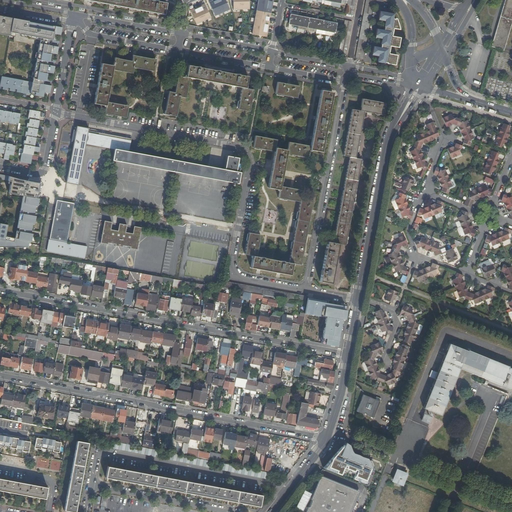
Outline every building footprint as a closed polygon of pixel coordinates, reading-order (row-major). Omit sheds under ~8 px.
[(149,10),(154,11),(164,13),(166,1),(159,0),(94,0),(109,3),(114,4),(129,7),(133,8),(149,10)] [(225,0),(209,0),(215,15),(229,10),(225,0)] [(249,0),(231,0),(231,8),(249,9),(249,0)] [(273,0),(257,0),(250,33),(266,36),(273,0)] [(348,0),(347,4),(346,12),(353,13),(355,0),(348,0)] [(363,58),(373,0),(365,0),(355,57),(363,58)] [(511,0),(504,0),(491,45),(494,46),(504,49),(511,20),(511,0)] [(203,2),(189,8),(194,24),(210,17),(203,2)] [(375,44),(373,54),(379,55),(378,60),(385,61),(386,61),(395,63),(397,53),(389,51),(390,44),(398,45),(400,35),(392,34),(393,26),(401,28),(400,22),(397,17),(394,16),(395,12),(382,9),(380,18),(387,20),(386,28),(378,27),(377,36),(384,37),(382,46),(375,44)] [(288,23),(317,28),(326,30),(335,32),(337,22),(290,13),(288,23)] [(10,31),(13,17),(0,14),(0,30),(10,33),(10,31)] [(40,36),(32,81),(2,75),(0,83),(0,85),(3,86),(2,88),(7,89),(7,87),(10,87),(9,89),(14,90),(14,88),(17,88),(17,91),(43,96),(44,91),(50,92),(51,84),(44,83),(52,40),(59,42),(59,39),(52,38),(53,32),(61,33),(62,26),(13,17),(10,31),(40,36)] [(346,55),(352,20),(345,19),(338,53),(346,55)] [(153,70),(156,58),(133,54),(132,59),(115,56),(113,64),(101,62),(94,103),(105,105),(104,112),(126,117),(129,105),(106,100),(113,68),(133,72),(134,66),(153,70)] [(246,87),(248,75),(188,64),(186,76),(179,74),(175,95),(170,94),(167,109),(165,109),(164,113),(176,115),(180,96),(186,97),(190,76),(241,86),(237,107),(250,110),(254,88),(246,87)] [(297,97),(299,85),(278,81),(275,93),(297,97)] [(300,265),(304,242),(313,199),(301,197),(302,189),(280,185),(287,153),(308,157),(310,148),(322,151),(333,91),(321,89),(310,145),(289,140),(287,149),(276,146),(277,138),(256,134),(253,146),(275,151),(268,187),(280,189),(278,197),(300,201),(293,240),(288,263),(256,258),(260,234),(249,232),(244,256),(251,257),(248,268),(291,276),(294,264),(300,265)] [(384,114),(386,102),(362,97),(360,109),(352,108),(343,154),(349,156),(333,241),(327,240),(320,280),(331,283),(339,242),(345,243),(362,158),(355,157),(364,110),(384,114)] [(28,118),(39,120),(38,120),(40,111),(30,109),(28,118)] [(9,122),(11,112),(12,111),(6,110),(6,111),(3,111),(3,110),(1,121),(5,121),(5,120),(10,121),(9,122)] [(14,122),(18,122),(20,113),(14,112),(14,113),(11,112),(9,122),(14,123),(14,122)] [(456,125),(459,118),(456,118),(455,118),(453,118),(452,115),(443,118),(447,127),(451,126),(450,125),(453,123),(456,125)] [(27,127),(38,129),(38,128),(37,128),(37,126),(38,126),(39,120),(28,118),(30,119),(29,123),(27,123),(27,127)] [(461,119),(459,118),(456,125),(460,126),(461,130),(459,130),(461,133),(470,129),(467,121),(463,122),(462,122),(461,119)] [(440,133),(434,119),(426,122),(429,129),(425,131),(425,132),(429,141),(432,140),(432,139),(434,137),(435,137),(435,136),(436,135),(438,134),(440,133)] [(501,125),(498,133),(508,137),(510,132),(509,131),(510,129),(508,128),(510,125),(503,122),(502,126),(501,125)] [(67,182),(78,184),(85,143),(114,148),(113,160),(115,160),(176,171),(232,182),(232,184),(233,185),(234,182),(238,183),(240,171),(236,171),(239,157),(233,156),(227,155),(225,168),(178,160),(129,151),(130,139),(120,138),(120,139),(116,138),(98,134),(87,132),(88,127),(76,125),(76,130),(73,129),(71,141),(74,141),(67,182)] [(25,135),(36,137),(35,137),(36,134),(37,134),(38,129),(27,127),(28,127),(27,131),(26,131),(25,135)] [(474,138),(470,129),(461,133),(462,137),(464,136),(465,139),(464,143),(470,145),(471,143),(470,141),(471,139),(474,138)] [(425,132),(425,131),(416,135),(417,139),(417,140),(415,141),(414,144),(421,146),(422,143),(425,141),(426,143),(429,141),(425,132)] [(508,137),(498,133),(495,140),(496,140),(495,144),(501,146),(503,143),(504,143),(505,141),(506,141),(508,137)] [(23,144),(34,146),(34,143),(35,143),(36,137),(25,135),(25,136),(26,136),(26,140),(24,140),(23,144)] [(7,142),(5,152),(9,153),(9,154),(14,154),(15,145),(11,144),(11,143),(7,142)] [(461,148),(462,145),(456,143),(455,147),(453,147),(453,146),(451,146),(447,148),(451,158),(460,154),(458,151),(459,149),(461,148)] [(22,152),(32,154),(33,154),(34,150),(33,150),(34,146),(23,144),(24,144),(23,152),(22,152)] [(410,151),(414,160),(424,155),(422,152),(421,153),(420,150),(421,146),(414,144),(413,146),(414,148),(413,150),(410,151)] [(490,153),(487,160),(497,164),(499,159),(498,159),(499,157),(497,156),(499,153),(492,150),(491,154),(490,153)] [(20,161),(31,163),(32,154),(22,152),(20,161)] [(424,155),(414,160),(418,168),(421,167),(422,167),(423,169),(426,171),(429,164),(425,162),(424,160),(425,159),(424,155)] [(497,164),(487,160),(484,168),(485,168),(484,172),(490,174),(492,171),(493,171),(494,168),(495,169),(497,164)] [(439,182),(449,177),(445,169),(442,170),(440,170),(439,167),(437,166),(434,173),(437,175),(439,178),(438,178),(439,182)] [(19,194),(22,177),(11,176),(10,180),(11,181),(9,193),(19,194)] [(399,184),(398,187),(408,190),(409,187),(410,187),(412,184),(413,184),(414,181),(405,177),(402,185),(399,184)] [(452,186),(449,177),(439,182),(441,185),(442,185),(443,187),(442,191),(448,193),(449,191),(448,189),(450,187),(452,186)] [(38,180),(26,178),(24,191),(26,192),(26,194),(33,195),(34,193),(36,193),(38,180)] [(485,185),(477,188),(481,198),(484,196),(486,195),(485,194),(486,194),(490,195),(493,189),(490,188),(489,189),(486,188),(485,185)] [(467,198),(466,200),(473,203),(474,199),(475,199),(476,200),(477,199),(481,198),(477,188),(468,192),(470,195),(469,197),(467,198)] [(396,200),(399,208),(409,204),(407,201),(406,201),(405,198),(406,195),(400,192),(399,195),(399,197),(398,198),(396,200)] [(507,195),(504,194),(502,200),(505,201),(506,203),(505,203),(506,205),(507,208),(511,206),(511,195),(509,197),(507,196),(507,195)] [(35,212),(38,197),(25,195),(17,237),(0,234),(0,245),(29,246),(32,231),(28,230),(28,228),(32,229),(35,213),(31,213),(32,211),(35,212)] [(83,257),(85,245),(67,242),(75,202),(63,200),(57,199),(56,204),(47,250),(83,257)] [(443,205),(444,203),(438,200),(437,204),(433,205),(433,204),(430,205),(434,215),(442,211),(441,208),(442,206),(443,205)] [(409,218),(411,219),(414,212),(410,210),(409,208),(410,207),(409,204),(399,208),(403,217),(406,215),(408,216),(409,218)] [(425,218),(434,215),(430,205),(426,206),(427,208),(424,209),(420,208),(417,215),(420,215),(421,215),(424,215),(425,218)] [(458,217),(462,226),(471,222),(470,218),(469,217),(468,218),(467,216),(469,212),(463,210),(462,212),(462,214),(461,216),(458,217)] [(104,219),(100,241),(108,242),(108,241),(115,243),(115,244),(122,245),(122,244),(130,246),(129,247),(136,248),(141,226),(134,224),(132,232),(125,230),(126,223),(119,222),(118,229),(110,228),(112,220),(104,219)] [(471,222),(462,226),(465,234),(469,232),(470,233),(471,235),(474,236),(476,230),(473,228),(472,226),(473,226),(472,225),(471,222)] [(511,232),(511,229),(506,227),(504,230),(503,231),(502,230),(501,231),(497,232),(501,241),(510,237),(509,234),(509,232),(511,232)] [(493,245),(501,241),(497,232),(494,234),(493,234),(493,235),(491,236),(488,234),(485,240),(488,242),(490,241),(492,242),(493,245)] [(394,244),(393,246),(399,249),(400,246),(402,245),(403,246),(408,244),(404,234),(395,238),(396,241),(395,244),(394,244)] [(427,250),(431,240),(422,237),(421,240),(419,241),(418,240),(415,241),(417,248),(421,246),(422,247),(422,248),(424,248),(427,250)] [(440,244),(431,240),(427,250),(431,251),(432,252),(432,251),(434,251),(436,255),(442,252),(441,249),(439,249),(438,247),(440,244)] [(388,254),(392,263),(402,259),(399,253),(398,252),(399,249),(393,246),(392,249),(392,251),(392,252),(388,254)] [(454,251),(453,248),(446,250),(448,254),(447,254),(448,257),(446,258),(449,262),(458,258),(455,251),(454,251)] [(402,259),(392,263),(396,271),(399,270),(402,271),(402,272),(404,273),(407,266),(403,265),(404,264),(402,259)] [(91,285),(92,286),(93,284),(95,269),(96,264),(85,262),(85,265),(85,266),(87,267),(87,269),(91,269),(90,277),(91,277),(89,285),(82,284),(81,292),(90,294),(91,285)] [(424,267),(428,277),(436,273),(435,270),(436,267),(437,267),(439,265),(432,262),(431,266),(429,266),(429,265),(424,267)] [(488,275),(493,273),(492,272),(494,271),(494,269),(497,268),(495,262),(491,263),(491,262),(484,265),(488,275)] [(504,264),(501,270),(505,272),(506,275),(505,275),(507,278),(511,276),(511,265),(509,267),(507,267),(506,265),(504,264)] [(18,268),(13,266),(11,266),(9,277),(19,279),(21,268),(18,268)] [(108,282),(116,284),(117,279),(118,268),(107,266),(106,271),(104,286),(102,297),(106,297),(107,290),(108,282)] [(419,280),(428,277),(424,267),(419,270),(418,271),(414,270),(412,276),(414,277),(415,277),(416,276),(418,277),(419,280)] [(25,280),(36,282),(37,274),(38,272),(27,270),(25,280)] [(131,277),(139,278),(140,278),(141,272),(129,270),(129,272),(128,276),(131,277)] [(452,279),(456,288),(465,284),(463,279),(462,279),(462,278),(463,274),(457,272),(456,275),(456,276),(455,278),(452,279)] [(40,284),(47,285),(48,280),(48,278),(49,276),(37,274),(36,282),(36,284),(40,285),(40,284)] [(69,283),(70,284),(71,278),(61,277),(59,287),(64,288),(64,291),(67,291),(69,283)] [(48,278),(48,280),(49,281),(47,290),(56,292),(58,283),(54,282),(55,279),(48,278)] [(73,291),(80,292),(82,280),(71,278),(70,284),(69,288),(73,289),(73,291)] [(125,297),(126,286),(127,283),(127,281),(117,279),(116,284),(114,295),(125,297)] [(268,288),(223,280),(222,287),(229,288),(244,291),(252,292),(263,294),(274,296),(281,297),(283,297),(285,298),(287,298),(295,300),(296,300),(301,301),(303,301),(306,302),(307,295),(268,288)] [(91,295),(102,297),(104,286),(93,284),(92,286),(91,295)] [(465,298),(468,299),(470,292),(467,291),(466,289),(467,289),(465,284),(456,288),(459,297),(463,295),(465,296),(465,298)] [(483,298),(484,299),(492,296),(491,292),(491,290),(493,290),(494,287),(488,284),(486,288),(485,289),(484,288),(480,290),(483,298)] [(217,300),(227,302),(228,293),(221,291),(222,287),(218,286),(217,295),(218,295),(217,300)] [(146,305),(149,289),(145,288),(144,293),(140,293),(140,296),(139,300),(138,303),(146,305)] [(386,299),(392,302),(394,298),(395,298),(396,296),(397,296),(399,292),(389,288),(387,295),(388,295),(386,299)] [(146,305),(145,308),(155,309),(159,290),(149,289),(146,305)] [(475,303),(484,299),(483,298),(480,290),(475,292),(475,293),(474,294),(470,292),(468,299),(470,300),(472,299),(474,300),(475,303)] [(266,304),(272,305),(274,296),(263,294),(262,298),(260,308),(265,309),(266,304)] [(169,307),(180,309),(180,308),(182,298),(171,296),(169,307)] [(180,308),(191,311),(192,305),(193,298),(182,296),(182,298),(180,308)] [(279,307),(281,297),(274,296),(272,305),(279,307)] [(326,316),(342,318),(345,318),(347,309),(348,304),(343,303),(342,305),(323,301),(323,299),(308,296),(307,304),(305,312),(326,316)] [(229,311),(240,313),(242,301),(240,301),(232,300),(229,311)] [(19,313),(20,304),(9,302),(7,311),(19,313)] [(213,315),(214,309),(215,304),(204,302),(203,306),(202,313),(202,315),(207,315),(207,314),(213,315)] [(30,315),(31,306),(20,304),(19,313),(30,315)] [(408,319),(415,316),(414,314),(413,313),(412,311),(413,307),(404,304),(400,314),(405,316),(405,315),(407,316),(408,319)] [(203,306),(192,305),(191,311),(191,313),(195,313),(195,315),(198,316),(198,314),(202,315),(202,313),(203,306)] [(41,318),(42,310),(37,309),(37,308),(33,307),(31,317),(41,318)] [(376,315),(379,322),(388,318),(386,314),(385,314),(384,312),(383,312),(381,308),(379,309),(375,311),(377,314),(376,315)] [(51,323),(54,311),(43,309),(42,310),(41,318),(40,321),(51,323)] [(62,325),(64,314),(64,313),(54,311),(51,323),(58,324),(57,326),(62,327),(62,325)] [(73,327),(76,316),(64,314),(62,325),(73,327)] [(245,328),(250,329),(252,318),(254,318),(255,315),(248,314),(245,328)] [(268,326),(280,328),(281,317),(270,315),(268,326)] [(342,318),(326,316),(321,342),(337,345),(340,329),(343,330),(344,324),(341,324),(342,318)] [(406,329),(416,333),(420,324),(416,322),(415,320),(416,318),(415,316),(408,319),(409,322),(410,323),(410,324),(408,324),(406,329)] [(279,329),(283,330),(284,329),(288,330),(291,330),(292,319),(281,317),(280,328),(279,329)] [(95,332),(97,320),(86,318),(84,330),(95,332)] [(388,330),(388,332),(391,333),(393,327),(390,325),(389,324),(390,323),(388,318),(379,322),(382,331),(386,329),(388,330)] [(108,324),(108,322),(97,320),(95,332),(106,334),(108,324)] [(125,339),(128,324),(120,323),(119,326),(117,338),(120,339),(125,339)] [(117,338),(119,326),(108,324),(106,334),(106,336),(117,338)] [(141,329),(141,328),(131,326),(129,336),(139,338),(141,329)] [(151,341),(153,331),(141,329),(139,338),(139,340),(150,342),(151,341)] [(162,343),(164,332),(164,331),(153,329),(153,331),(151,341),(162,343)] [(413,339),(416,333),(406,329),(405,333),(406,333),(405,336),(406,336),(404,340),(411,343),(412,339),(413,339)] [(38,331),(37,335),(37,339),(48,341),(49,337),(49,336),(42,334),(42,332),(38,331)] [(174,342),(175,334),(164,332),(162,343),(162,344),(173,346),(174,342)] [(71,338),(70,345),(81,347),(82,341),(78,340),(78,339),(76,339),(77,334),(72,333),(71,338)] [(183,354),(189,355),(192,339),(189,338),(189,335),(187,334),(183,354)] [(69,345),(70,345),(71,338),(60,336),(59,343),(69,345)] [(207,345),(208,339),(197,337),(195,347),(206,349),(207,345)] [(37,339),(36,342),(35,349),(39,350),(41,343),(47,344),(48,341),(37,339)] [(370,351),(369,353),(375,356),(377,352),(382,354),(384,350),(382,346),(380,340),(371,344),(372,348),(371,350),(370,350),(370,351)] [(228,355),(230,346),(229,346),(230,342),(222,341),(219,353),(228,355)] [(181,363),(182,359),(178,359),(177,362),(175,362),(178,346),(180,346),(180,343),(174,342),(173,346),(171,355),(169,364),(180,366),(181,363)] [(438,371),(436,377),(424,407),(426,408),(421,419),(430,423),(434,411),(442,414),(461,368),(484,377),(501,384),(502,384),(511,388),(511,367),(484,356),(450,342),(438,371)] [(251,356),(252,349),(253,346),(243,344),(241,354),(245,354),(244,357),(248,358),(249,355),(251,356)] [(235,348),(230,346),(228,355),(226,364),(226,367),(225,374),(228,375),(229,368),(229,366),(229,365),(231,365),(235,348)] [(395,356),(405,360),(408,353),(407,352),(409,349),(402,346),(401,350),(399,349),(398,352),(397,351),(395,356)] [(115,350),(114,353),(125,356),(126,350),(126,349),(115,347),(115,350)] [(262,360),(264,351),(252,349),(251,356),(250,362),(261,364),(262,360)] [(0,363),(8,365),(9,364),(11,352),(4,350),(3,355),(2,355),(0,363)] [(285,361),(286,354),(286,353),(275,351),(274,359),(285,361)] [(11,352),(9,364),(17,366),(18,357),(17,357),(18,353),(11,352)] [(364,361),(369,370),(378,365),(376,360),(374,360),(374,359),(375,356),(369,353),(368,356),(368,357),(368,359),(364,361)] [(297,356),(286,354),(285,361),(284,364),(289,365),(294,365),(295,366),(295,363),(297,356)] [(20,366),(31,369),(33,358),(22,356),(20,366)] [(402,367),(405,360),(395,356),(393,361),(395,361),(394,364),(395,364),(393,368),(394,368),(400,371),(401,367),(402,367)] [(314,366),(322,367),(322,366),(332,368),(333,359),(324,357),(323,360),(317,359),(316,361),(315,361),(315,364),(314,366)] [(34,369),(42,371),(42,370),(44,361),(44,359),(41,358),(41,362),(39,362),(35,361),(34,369)] [(273,362),(262,360),(261,364),(260,369),(271,371),(273,362)] [(42,370),(53,372),(55,363),(44,361),(42,370)] [(53,372),(53,373),(61,374),(63,367),(62,366),(63,363),(55,362),(55,363),(53,372)] [(237,370),(238,364),(235,363),(234,370),(230,369),(229,375),(235,376),(236,376),(237,370)] [(81,378),(83,367),(72,365),(70,376),(75,377),(81,378)] [(216,373),(225,374),(226,367),(218,365),(216,373)] [(381,380),(383,374),(380,373),(379,371),(380,370),(378,365),(369,370),(373,378),(376,377),(378,378),(378,379),(381,380)] [(100,368),(88,366),(86,379),(97,381),(99,370),(100,368)] [(115,380),(120,381),(122,374),(122,370),(111,368),(109,380),(114,381),(115,380)] [(333,375),(334,370),(321,368),(319,379),(332,381),(332,382),(333,382),(334,377),(333,376),(333,375)] [(97,387),(101,387),(102,382),(107,382),(109,372),(99,370),(97,381),(97,382),(97,387)] [(143,382),(154,384),(154,382),(156,373),(145,371),(144,377),(143,382)] [(216,373),(213,372),(211,382),(211,383),(223,385),(225,374),(216,373)] [(388,385),(397,381),(393,372),(388,374),(388,375),(387,375),(383,374),(381,380),(382,381),(383,381),(384,380),(386,381),(386,382),(388,385)] [(120,385),(130,387),(132,376),(122,374),(120,381),(120,385)] [(227,379),(228,375),(225,374),(223,385),(230,386),(229,393),(233,393),(234,387),(233,387),(234,380),(231,379),(231,380),(227,379)] [(239,381),(246,382),(247,379),(247,375),(241,374),(240,374),(239,377),(239,379),(239,381)] [(130,388),(142,390),(143,382),(144,377),(132,375),(132,376),(130,387),(130,388)] [(309,383),(332,387),(333,382),(332,382),(310,378),(309,383)] [(286,381),(281,380),(280,385),(291,387),(291,386),(292,379),(288,379),(287,383),(286,383),(286,381)] [(152,392),(164,394),(166,384),(154,382),(154,384),(152,392)] [(166,384),(164,394),(172,396),(173,386),(172,386),(173,385),(166,384)] [(176,397),(191,400),(191,398),(193,389),(194,387),(178,384),(176,397)] [(193,389),(191,398),(199,400),(204,401),(207,388),(202,387),(201,390),(193,389)] [(313,404),(317,404),(319,392),(309,390),(306,402),(308,402),(313,404)] [(244,391),(241,408),(249,410),(252,393),(244,391)] [(12,404),(14,395),(2,392),(2,396),(1,402),(12,404)] [(276,417),(285,418),(288,404),(289,399),(290,394),(284,393),(281,410),(277,410),(276,417)] [(382,397),(378,395),(377,398),(374,397),(374,398),(370,396),(364,393),(357,410),(362,412),(363,411),(369,413),(369,415),(374,417),(382,397)] [(25,403),(26,395),(21,394),(21,395),(15,394),(14,395),(12,404),(13,404),(24,407),(25,403)] [(52,418),(55,402),(40,399),(38,415),(52,418)] [(263,412),(274,415),(277,403),(266,401),(263,412)] [(298,416),(296,423),(314,427),(317,426),(318,419),(306,417),(306,416),(304,415),(304,416),(303,416),(306,402),(301,401),(298,416)] [(70,406),(70,405),(59,402),(57,414),(68,416),(69,409),(70,406)] [(91,416),(93,405),(86,403),(86,404),(82,403),(81,407),(81,408),(80,412),(80,414),(91,416)] [(102,419),(104,407),(93,405),(91,416),(102,419)] [(113,421),(115,409),(104,407),(102,419),(113,421)] [(124,419),(126,409),(117,407),(116,413),(119,414),(119,415),(120,415),(120,419),(124,420),(124,419)] [(80,412),(69,409),(68,416),(67,419),(78,422),(80,414),(80,412)] [(287,422),(296,423),(298,416),(296,416),(297,414),(289,412),(287,422)] [(172,420),(159,418),(157,429),(170,431),(172,420)] [(135,427),(136,421),(124,419),(124,420),(123,427),(122,430),(134,432),(135,427)] [(146,424),(147,422),(136,420),(136,421),(135,427),(146,429),(146,424)] [(212,437),(214,428),(206,426),(204,436),(212,437)] [(222,429),(214,427),(212,437),(220,439),(222,429)] [(201,440),(202,430),(191,428),(191,432),(190,438),(201,440)] [(190,438),(191,432),(177,429),(175,439),(188,442),(190,438)] [(235,445),(236,434),(237,433),(225,431),(223,443),(235,445)] [(258,434),(249,432),(246,444),(255,445),(258,434)] [(266,455),(270,435),(259,433),(256,452),(262,453),(261,454),(266,455)] [(144,434),(143,442),(154,444),(154,443),(156,436),(154,436),(153,435),(150,435),(144,434)] [(245,447),(247,436),(236,434),(235,445),(245,447)] [(30,452),(31,442),(19,440),(19,438),(1,435),(1,436),(0,435),(0,445),(18,448),(17,450),(30,452)] [(61,450),(63,439),(57,438),(57,437),(44,435),(44,436),(38,435),(36,445),(42,446),(42,445),(55,447),(55,448),(61,450)] [(64,508),(76,510),(89,442),(77,439),(64,508)] [(114,440),(112,447),(158,456),(159,449),(114,440)] [(366,483),(373,464),(371,459),(349,450),(350,448),(349,446),(344,444),(342,448),(340,447),(323,467),(336,472),(340,474),(344,464),(346,465),(345,467),(354,470),(355,468),(357,469),(353,478),(366,483)] [(245,449),(242,465),(246,466),(248,459),(250,450),(245,449)] [(171,452),(170,458),(209,466),(210,460),(171,452)] [(210,452),(208,458),(220,460),(221,454),(210,452)] [(36,457),(36,467),(48,468),(49,458),(36,457)] [(222,462),(221,469),(266,478),(267,471),(222,462)] [(263,494),(108,465),(106,476),(260,505),(263,494)] [(407,473),(397,469),(394,479),(403,483),(407,473)] [(348,511),(357,491),(321,476),(305,511),(348,511)] [(0,489),(45,498),(48,486),(0,477),(0,489)]
